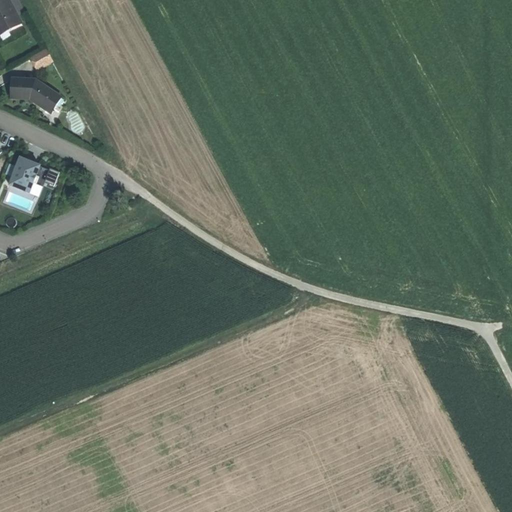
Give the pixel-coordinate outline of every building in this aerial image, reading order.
[(17,16),(8,0),(0,0),(0,34),(21,23),(17,16)] [(8,0),(17,16),(25,12),(18,0),(8,0)] [(52,62),(46,51),(31,59),(37,70),(52,62)] [(36,81),(12,79),(11,98),(28,100),(36,106),(51,115),(61,98),(36,81)] [(21,159),(10,186),(19,190),(30,194),(34,184),(37,177),(41,167),(21,159)] [(43,182),(55,186),(59,172),(48,168),(43,182)]
